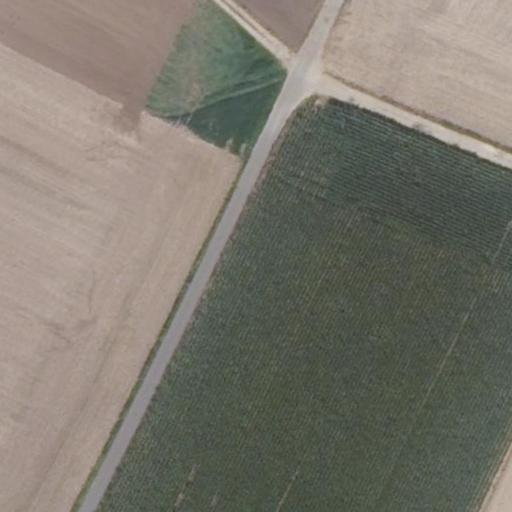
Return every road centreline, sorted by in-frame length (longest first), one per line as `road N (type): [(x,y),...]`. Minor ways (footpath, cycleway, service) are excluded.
road 1 (track): [(86,511),(339,0)]
road 2 (track): [(223,0),(309,76),(511,163)]
